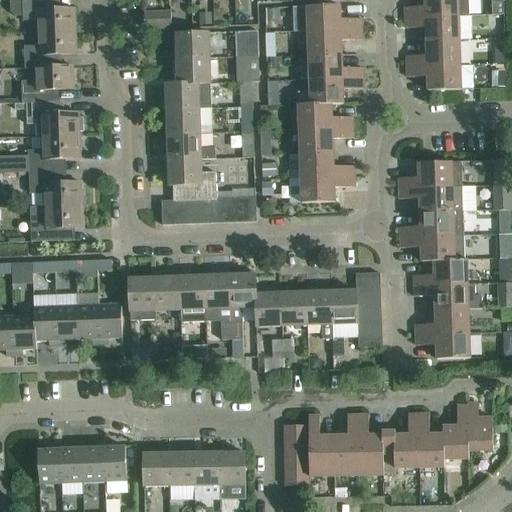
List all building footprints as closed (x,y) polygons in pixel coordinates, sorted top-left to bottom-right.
[(51,10),(50,0),(36,0),(23,0),(24,22),(38,22),(38,35),(76,33),(75,9),(51,10)] [(425,0),(426,8),(405,8),(406,18),(459,17),(458,0),(425,0)] [(308,32),(362,30),(362,20),(341,21),(341,6),(293,8),(294,33),(308,32)] [(503,6),(497,6),(493,10),(493,16),(503,16),(503,6)] [(279,9),(267,9),(267,19),(279,19),(279,9)] [(172,13),(145,14),(145,30),(172,29),(172,13)] [(212,16),(200,16),(200,26),(212,26),(212,16)] [(459,17),(406,18),(406,29),(426,29),(427,43),(460,41),(459,17)] [(362,41),(362,30),(308,32),(309,56),(342,56),(342,42),(362,41)] [(248,50),(259,49),(258,32),(247,32),(248,50)] [(278,32),(267,32),(268,47),(279,47),(278,32)] [(76,33),(38,35),(39,48),(25,48),(26,71),(36,71),(36,70),(54,70),(54,68),(53,56),(77,55),(76,33)] [(178,60),(210,59),(209,34),(177,35),(178,60)] [(460,41),(427,43),(427,57),(407,57),(407,67),(461,66),(460,41)] [(505,53),(495,53),(495,65),(505,65),(505,53)] [(342,56),(309,56),(310,81),(364,79),(363,69),(343,69),(342,56)] [(248,58),(249,75),(245,75),(245,83),(249,83),(260,82),(259,57),(248,58)] [(278,58),(270,58),(270,68),(278,68),(278,58)] [(210,59),(178,60),(179,85),(199,85),(211,85),(210,59)] [(461,66),(407,67),(408,78),(428,78),(428,92),(462,91),(461,66)] [(36,70),(36,71),(36,83),(22,83),(23,96),(23,105),(23,107),(28,107),(27,106),(51,105),(51,103),(50,91),(74,90),(73,67),(54,68),(54,70),(36,70)] [(364,79),(310,81),(311,105),(311,106),(332,105),(344,105),(344,91),(364,90),(364,79)] [(249,83),(245,83),(241,83),(242,101),(253,100),(252,83),(249,83)] [(179,85),(167,85),(167,111),(200,110),(199,85),(179,85)] [(55,103),(51,103),(51,105),(27,106),(28,107),(28,110),(28,128),(36,128),(37,139),(42,139),(80,138),(80,132),(84,132),(83,118),(79,118),(79,114),(55,115),(55,103)] [(311,106),(311,105),(299,105),(300,130),(353,129),(353,118),(333,119),(332,105),(311,106)] [(242,108),(243,126),(253,125),(253,108),(242,108)] [(210,110),(200,110),(167,111),(168,136),(201,135),(201,126),(211,126),(210,110)] [(354,139),(353,129),(300,130),(300,155),(334,154),(333,140),(354,139)] [(244,151),(254,151),(254,133),(243,133),(244,151)] [(202,147),(201,135),(168,136),(169,161),(202,160),(217,160),(217,147),(202,147)] [(80,138),(42,139),(42,154),(29,154),(30,175),(57,174),(57,160),(81,159),(80,138)] [(334,154),(300,155),(301,179),(355,177),(355,167),(334,168),(334,154)] [(203,186),(202,160),(169,161),(170,187),(203,186)] [(504,161),(494,162),(495,187),(510,186),(510,161),(504,161)] [(419,178),(399,179),(399,189),(462,188),(462,163),(452,163),(419,164),(419,178)] [(58,184),(57,174),(30,175),(30,197),(44,197),(45,209),(83,207),(82,183),(58,184)] [(355,188),(355,177),(301,179),(302,204),(335,203),(335,189),(355,188)] [(272,182),(262,183),(263,195),(272,195),(272,182)] [(510,186),(495,187),(496,200),(496,212),(499,211),(511,211),(511,202),(510,186)] [(462,188),(399,189),(400,200),(420,199),(421,213),(463,212),(477,212),(476,199),(476,187),(462,188)] [(247,199),(235,200),(236,224),(248,223),(247,199)] [(247,199),(248,223),(257,223),(256,199),(247,199)] [(223,200),(211,201),(212,224),(224,224),(223,200)] [(235,200),(223,200),(224,224),(236,224),(235,200)] [(187,201),(174,202),(175,226),(187,225),(187,201)] [(199,201),(187,201),(187,225),(200,225),(199,201)] [(212,224),(211,201),(199,201),(200,225),(212,224)] [(175,226),(174,202),(162,202),(163,226),(175,226)] [(83,207),(45,209),(45,222),(31,223),(32,243),(60,242),(59,230),(83,229),(83,207)] [(511,229),(511,211),(499,211),(500,235),(511,234),(511,229)] [(421,227),(401,228),(401,239),(464,237),(463,212),(421,213),(421,227)] [(464,237),(401,239),(401,249),(422,248),(422,263),(434,263),(434,262),(456,261),(465,260),(464,237)] [(435,276),(414,277),(415,287),(468,285),(468,260),(465,260),(456,261),(434,262),(434,263),(435,276)] [(99,271),(98,261),(84,262),(84,272),(99,271)] [(112,261),(98,261),(99,271),(113,271),(112,261)] [(55,273),(55,263),(41,264),(41,274),(43,273),(44,285),(56,285),(55,273)] [(55,263),(55,273),(70,273),(69,263),(55,263)] [(26,264),(12,265),(12,275),(26,274),(26,264)] [(0,275),(12,275),(12,265),(0,265),(0,275)] [(511,267),(499,268),(500,284),(511,283),(511,267)] [(380,274),(357,275),(357,287),(381,286),(380,274)] [(256,275),(231,276),(233,341),(244,340),(243,323),(243,308),(257,308),(256,295),(257,295),(256,277),(256,275)] [(231,276),(205,277),(207,323),(208,323),(208,322),(222,321),(222,323),(222,341),(233,341),(231,276)] [(205,277),(180,278),(181,311),(182,324),(207,323),(205,277)] [(180,278),(155,279),(156,312),(181,311),(180,278)] [(155,279),(129,280),(131,313),(131,322),(157,321),(156,312),(155,279)] [(468,285),(415,287),(415,298),(435,297),(436,311),(469,310),(481,309),(481,298),(475,298),(475,285),(468,285)] [(381,286),(357,287),(357,292),(357,299),(381,298),(381,286)] [(357,292),(332,293),(333,325),(358,324),(358,311),(357,299),(357,292)] [(332,293),(307,294),(308,326),(322,326),(323,340),(334,340),(333,325),(332,293)] [(257,295),(256,295),(257,308),(257,328),(283,327),(282,294),(257,295)] [(307,294),(282,294),(283,327),(308,326),(307,294)] [(381,298),(357,299),(358,311),(382,311),(381,298)] [(501,309),(511,308),(511,298),(500,299),(501,309)] [(100,306),(79,307),(80,341),(93,340),(93,346),(102,346),(100,306)] [(122,306),(100,306),(102,346),(110,345),(109,340),(123,339),(122,306)] [(80,341),(79,307),(57,308),(58,347),(66,347),(66,341),(80,341)] [(36,317),(35,317),(36,342),(37,342),(50,342),(50,348),(58,347),(57,308),(35,309),(36,317)] [(436,325),(416,326),(416,336),(470,334),(469,310),(436,311),(436,325)] [(382,311),(358,311),(358,324),(382,323),(382,311)] [(35,317),(13,318),(15,357),(24,357),(23,351),(37,350),(37,342),(36,342),(35,317)] [(15,357),(13,318),(0,318),(0,351),(7,351),(7,357),(15,357)] [(382,323),(358,324),(359,336),(383,335),(382,323)] [(511,333),(502,333),(503,339),(509,343),(511,343),(511,333)] [(470,334),(416,336),(416,346),(437,346),(437,360),(471,359),(470,339),(470,334)] [(383,335),(359,336),(359,349),(369,348),(383,348),(383,335)] [(344,339),(334,340),(334,357),(345,357),(344,339)] [(284,359),(283,341),(272,341),(273,359),(284,359)] [(294,341),(283,341),(284,359),(294,358),(294,341)] [(158,362),(183,361),(183,345),(157,346),(157,350),(158,362)] [(143,350),(132,351),(132,363),(133,363),(143,362),(143,350)] [(323,370),(323,359),(311,359),(312,370),(323,370)] [(467,404),(467,406),(469,452),(493,452),(493,418),(479,418),(478,404),(467,404)] [(469,452),(467,406),(457,406),(458,427),(443,427),(443,435),(445,460),(469,460),(469,452)] [(420,469),(419,415),(408,415),(409,436),(396,436),(396,469),(420,469)] [(430,415),(419,415),(420,469),(445,468),(445,460),(443,435),(430,435),(430,415)] [(359,477),(359,416),(348,416),(348,437),(333,437),(333,477),(359,477)] [(383,477),(383,436),(369,436),(369,416),(359,416),(359,477),(383,477)] [(333,477),(333,437),(320,437),(320,417),(309,417),(309,426),(310,438),(310,450),(310,462),(310,475),(310,478),(333,477)] [(310,438),(309,426),(285,427),(285,439),(310,438)] [(310,450),(310,438),(285,439),(286,451),(310,450)] [(105,482),(104,443),(95,443),(95,449),(82,449),(83,483),(105,482)] [(104,443),(105,482),(107,482),(127,481),(126,448),(112,448),(112,443),(104,443)] [(83,483),(82,449),(69,450),(69,444),(60,445),(62,484),(83,483)] [(62,484),(60,445),(52,445),(52,451),(39,451),(40,485),(62,484)] [(310,462),(310,450),(286,451),(286,463),(310,462)] [(195,454),(170,455),(170,487),(195,487),(195,454)] [(221,487),(220,454),(195,454),(195,487),(221,487)] [(220,454),(221,487),(246,486),(246,454),(220,454)] [(170,487),(170,455),(144,455),(145,488),(170,487)] [(310,462),(286,463),(286,475),(310,475),(310,462)] [(310,475),(286,475),(286,487),(311,487),(310,478),(310,475)] [(127,481),(107,482),(107,495),(128,494),(127,481)]
